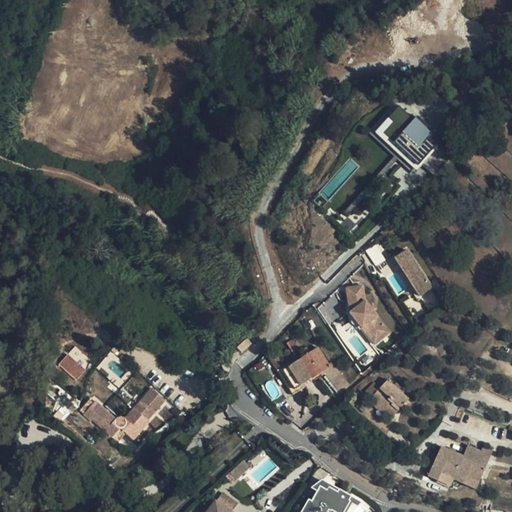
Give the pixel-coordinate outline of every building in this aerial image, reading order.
[(392,143),(402,132),(406,128),(402,125),(389,140),(392,143)] [(421,164),(428,156),(427,155),(429,153),(427,151),(429,148),(426,146),(424,148),(421,145),(419,148),(402,132),(392,143),(406,155),(418,167),(421,164)] [(400,162),(406,155),(392,143),(386,150),(400,162)] [(440,167),(428,156),(421,164),(433,175),(440,167)] [(477,227),(469,217),(462,223),(471,232),(477,227)] [(430,288),(405,249),(393,257),(419,295),(430,288)] [(374,347),(392,333),(378,319),(368,306),(365,285),(346,289),(349,312),(361,329),(374,347)] [(318,347),(278,372),(290,390),(304,382),(324,370),(330,366),(318,347)] [(76,380),(84,370),(66,355),(58,365),(76,380)] [(330,366),(324,370),(335,387),(341,383),(330,366)] [(376,403),(386,411),(392,417),(408,398),(402,393),(404,391),(395,383),(393,385),(387,379),(370,397),(376,403)] [(304,382),(290,390),(292,393),(305,385),(304,382)] [(152,389),(133,409),(136,411),(127,421),(124,419),(122,417),(116,418),(115,419),(112,422),(92,405),(88,401),(79,411),(91,421),(92,420),(112,438),(120,429),(125,434),(133,441),(148,423),(146,421),(152,413),(157,408),(164,401),(152,389)] [(112,422),(115,419),(95,401),(92,405),(112,422)] [(383,415),(386,411),(376,403),(373,406),(383,415)] [(136,411),(133,409),(124,419),(127,421),(136,411)] [(334,423),(339,429),(340,429),(349,422),(344,416),(334,423)] [(120,429),(112,438),(117,443),(125,434),(120,429)] [(427,475),(450,485),(452,478),(463,455),(440,446),(427,475)] [(463,455),(452,478),(462,483),(465,476),(478,482),(491,452),(482,448),(480,451),(467,446),(463,455)] [(243,461),(225,477),(231,482),(234,478),(236,480),(248,467),(243,461)] [(28,497),(33,498),(41,500),(48,472),(34,470),(28,497)] [(465,476),(462,483),(475,488),(478,482),(465,476)] [(347,511),(352,504),(357,507),(361,502),(322,480),(311,488),(317,491),(311,502),(308,499),(300,511),(347,511)] [(398,480),(394,490),(402,493),(407,485),(398,480)] [(222,493),(215,503),(221,508),(218,511),(231,511),(237,504),(222,493)] [(17,511),(27,511),(33,498),(28,497),(17,511)] [(488,510),(503,511),(510,511),(511,501),(511,499),(490,497),(488,510)] [(218,511),(221,508),(215,503),(208,511),(218,511)]
